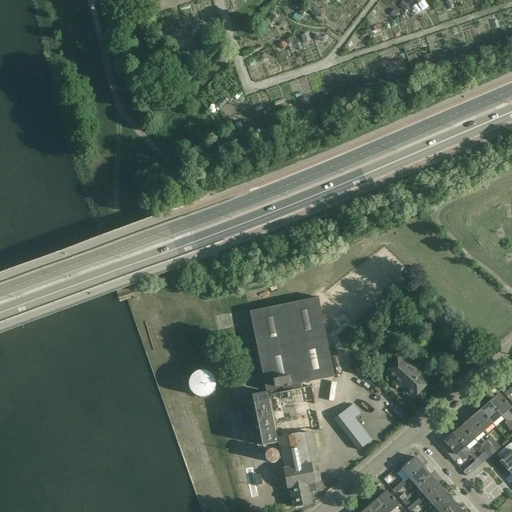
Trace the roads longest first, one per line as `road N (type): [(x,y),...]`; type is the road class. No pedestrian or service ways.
road 1 (secondary): [(0,314),(511,109)]
road 2 (secondary): [(511,92),(0,294)]
road 3 (residential): [(320,511),(418,428)]
road 4 (residential): [(418,428),(511,347)]
